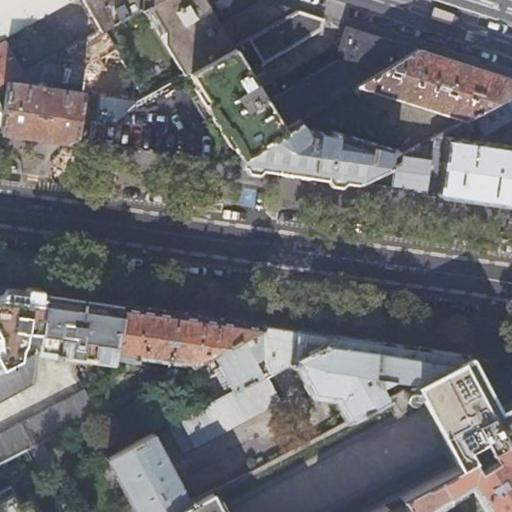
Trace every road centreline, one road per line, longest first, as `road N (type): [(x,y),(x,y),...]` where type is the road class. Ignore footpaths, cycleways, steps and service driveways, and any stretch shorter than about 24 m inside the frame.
road 1 (primary): [(511,286),(0,209)]
road 2 (residential): [(367,0),(511,46)]
